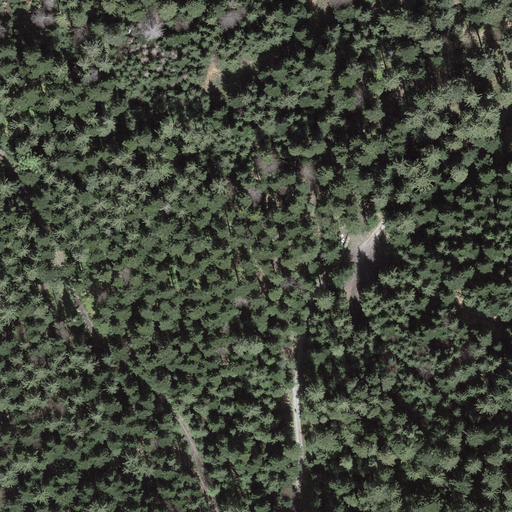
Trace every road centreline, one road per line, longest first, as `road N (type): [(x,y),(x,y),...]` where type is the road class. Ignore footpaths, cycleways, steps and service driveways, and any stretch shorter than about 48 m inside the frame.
road 1 (track): [(216,511),(179,419),(91,327),(0,148)]
road 2 (track): [(368,242),(310,306),(298,379),(299,489),(290,511)]
road 3 (track): [(415,0),(408,117),(368,242)]
road 4 (track): [(511,105),(368,242)]
